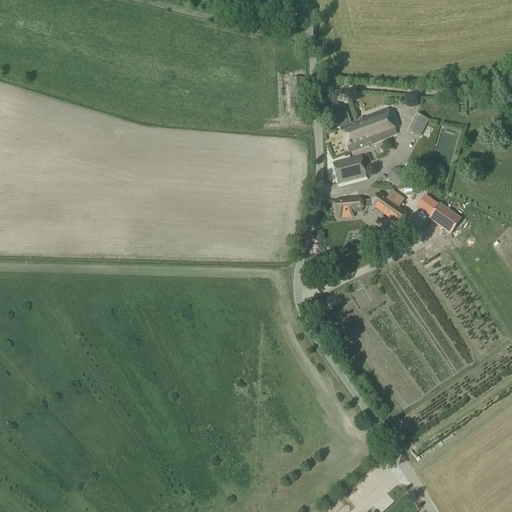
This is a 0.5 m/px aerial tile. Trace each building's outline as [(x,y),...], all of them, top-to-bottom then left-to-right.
[(304,79),(289,80),(290,112),(306,112),(304,79)] [(340,106),(329,109),(337,131),(339,130),(351,126),(346,113),(340,115),(339,111),(341,111),(340,106)] [(351,126),(339,130),(349,155),(396,136),(387,112),(351,126)] [(416,116),(407,133),(419,139),(428,122),(416,116)] [(360,158),(332,165),(338,186),(366,179),(360,158)] [(390,172),(386,180),(393,188),(403,186),(405,177),(399,170),(390,172)] [(382,197),(396,204),(401,195),(388,187),(382,197)] [(335,201),(331,205),(332,213),(336,216),(341,216),(342,220),(352,219),(351,215),(358,214),(361,210),(371,209),(394,227),(399,227),(403,222),(403,216),(379,197),(374,198),(370,202),(361,203),(357,199),(335,201)] [(440,227),(451,211),(444,207),(439,203),(428,218),(440,227)] [(348,490),(363,476),(360,473),(345,487),(348,490)]
